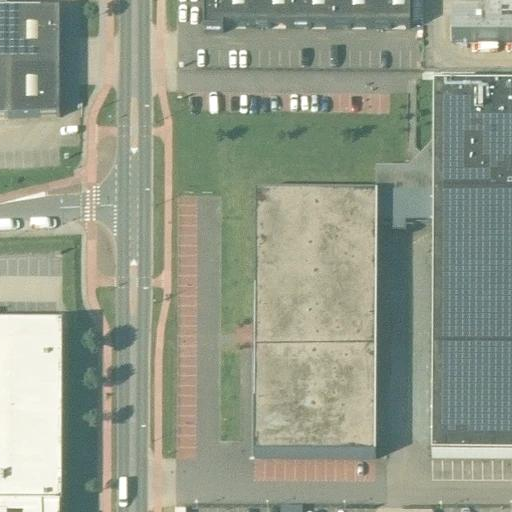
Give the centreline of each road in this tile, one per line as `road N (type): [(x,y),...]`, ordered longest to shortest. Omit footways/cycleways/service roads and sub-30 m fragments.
road 1 (tertiary): [(132,511),(133,205)]
road 2 (tertiary): [(133,205),(134,0)]
road 3 (unclassified): [(0,211),(133,205)]
